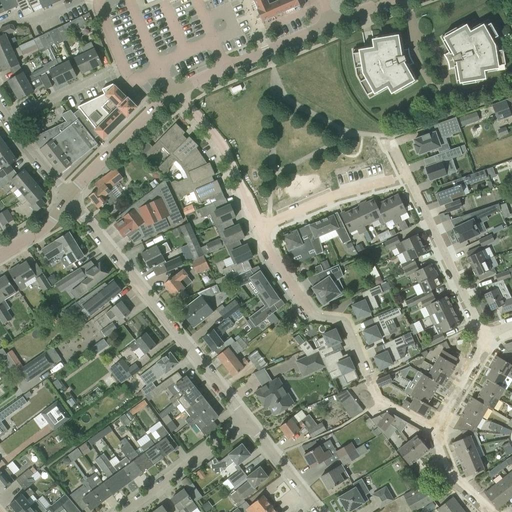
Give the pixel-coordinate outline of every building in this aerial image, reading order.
[(0,0),(3,7),(0,8),(0,13),(10,10),(5,0),(8,0),(12,8),(18,6),(15,0),(0,0)] [(15,0),(18,6),(19,8),(23,17),(43,9),(38,0),(15,0)] [(59,1),(58,0),(38,0),(43,9),(59,1)] [(252,0),(254,3),(252,4),(255,12),(257,11),(262,22),(287,11),(288,14),(295,10),(294,9),(306,3),(305,2),(308,0),(252,0)] [(81,16),(69,22),(72,29),(78,26),(80,29),(86,26),(81,16)] [(442,42),(444,45),(448,53),(444,55),(443,55),(445,57),(446,60),(447,62),(448,65),(448,67),(449,70),(449,69),(455,68),(458,85),(482,81),(480,73),(505,69),(501,48),(498,49),(491,51),(488,43),(495,41),(498,39),(488,21),(466,33),(462,25),(441,38),(443,41),(442,42)] [(72,29),(69,22),(62,26),(65,33),(72,29)] [(0,36),(0,48),(9,44),(9,45),(16,42),(15,38),(8,40),(6,35),(15,31),(12,26),(9,25),(0,29),(0,31),(2,36),(0,36)] [(49,32),(55,44),(56,46),(61,44),(54,29),(49,32)] [(49,32),(44,34),(50,46),(55,44),(49,32)] [(44,34),(39,37),(45,49),(46,51),(51,48),(50,46),(44,34)] [(408,49),(408,50),(403,50),(401,38),(400,38),(399,34),(375,38),(376,46),(373,47),(374,48),(365,49),(365,48),(352,50),(356,76),(369,98),(390,86),(395,93),(416,81),(408,66),(412,64),(413,64),(414,64),(412,62),(411,59),(410,57),(409,54),(409,51),(408,49)] [(45,49),(39,37),(33,40),(35,45),(39,52),(45,49)] [(91,42),(81,47),(84,54),(92,69),(102,65),(91,42)] [(0,48),(0,60),(21,51),(19,48),(12,51),(9,45),(9,44),(0,48)] [(84,54),(81,47),(77,49),(80,56),(74,59),(82,74),(92,69),(84,54)] [(21,51),(0,60),(0,65),(3,72),(18,65),(15,58),(22,55),(21,51)] [(60,58),(56,59),(67,82),(76,77),(69,62),(63,64),(60,58)] [(67,82),(56,59),(55,60),(52,61),(55,68),(49,71),(56,87),(67,82)] [(7,81),(13,91),(34,79),(32,75),(26,79),(22,73),(7,81)] [(34,79),(13,91),(18,100),(33,92),(32,90),(43,84),(46,90),(52,87),(46,74),(39,77),(39,76),(34,79)] [(73,114),(93,140),(94,140),(99,135),(103,140),(127,116),(127,117),(137,108),(127,98),(127,99),(130,95),(117,82),(113,85),(112,84),(102,89),(104,94),(78,107),(79,109),(73,114)] [(240,85),(231,89),(233,94),(242,90),(240,85)] [(511,107),(508,109),(505,101),(491,106),(497,121),(511,116),(511,119),(511,107)] [(479,120),(476,113),(459,119),(462,126),(479,120)] [(437,140),(445,137),(461,132),(455,117),(436,124),(439,131),(428,135),(428,134),(421,137),(422,137),(414,140),(415,144),(414,145),(416,153),(418,152),(419,154),(440,147),(437,140)] [(162,148),(170,155),(170,156),(186,140),(186,139),(180,133),(182,131),(175,124),(152,147),(147,142),(139,151),(151,163),(155,159),(155,155),(162,148)] [(180,166),(182,169),(201,156),(194,145),(195,144),(189,137),(186,139),(186,140),(170,156),(170,155),(157,169),(164,176),(168,172),(168,169),(176,162),(180,166)] [(0,157),(10,151),(3,142),(0,144),(0,157)] [(426,174),(428,180),(429,179),(430,181),(446,175),(449,174),(445,161),(452,159),(462,155),(461,153),(459,147),(434,156),(436,164),(426,167),(425,168),(426,169),(427,174),(426,174)] [(13,170),(9,165),(16,160),(10,151),(0,157),(0,180),(4,178),(13,170)] [(170,183),(174,192),(211,176),(214,175),(211,166),(209,167),(201,156),(182,169),(184,172),(187,178),(178,182),(175,181),(170,183)] [(12,194),(18,189),(31,178),(24,169),(10,181),(15,186),(9,191),(12,194)] [(88,197),(98,209),(107,202),(110,205),(117,200),(117,199),(110,190),(119,183),(119,182),(123,179),(115,169),(103,178),(107,183),(105,184),(104,184),(88,197)] [(461,187),(486,178),(484,170),(440,185),(442,191),(436,193),(439,200),(450,197),(451,200),(464,195),(461,187)] [(211,176),(174,192),(178,201),(182,199),(183,196),(193,192),(198,204),(212,198),(212,197),(222,193),(218,184),(215,185),(211,176)] [(4,178),(0,180),(0,189),(8,183),(4,178)] [(17,199),(19,202),(38,186),(31,178),(18,189),(22,195),(17,199)] [(123,218),(122,219),(114,225),(124,237),(127,235),(130,238),(129,239),(132,244),(154,233),(154,234),(169,227),(182,220),(164,181),(127,210),(120,215),(120,216),(121,215),(123,218)] [(38,186),(19,202),(22,205),(27,201),(31,205),(30,206),(35,212),(45,205),(40,199),(45,195),(38,186)] [(398,195),(387,200),(398,223),(401,221),(399,216),(406,212),(398,195)] [(366,204),(363,206),(371,222),(378,219),(380,224),(384,222),(384,223),(377,206),(374,200),(366,204)] [(380,204),(377,206),(384,223),(391,219),(394,224),(398,223),(387,200),(379,204),(380,204)] [(444,205),(445,205),(447,212),(461,207),(459,200),(444,205)] [(219,224),(215,226),(235,217),(232,209),(230,210),(229,208),(231,207),(230,205),(217,210),(214,203),(198,210),(201,218),(214,213),(219,224)] [(454,237),(457,243),(459,242),(459,243),(479,234),(474,222),(498,210),(496,204),(459,217),(463,224),(453,229),(456,236),(454,237)] [(505,204),(499,206),(501,213),(508,211),(505,204)] [(352,210),(362,233),(366,231),(364,226),(371,222),(363,206),(359,207),(352,210)] [(7,210),(1,213),(8,223),(13,220),(8,212),(7,210)] [(359,234),(362,233),(352,210),(344,214),(345,214),(341,216),(341,215),(341,216),(349,233),(356,229),(359,234)] [(444,213),(438,216),(442,223),(450,220),(449,215),(445,216),(444,213)] [(333,216),(321,221),(326,233),(334,230),(343,244),(350,241),(341,222),(336,224),(333,216)] [(401,221),(398,223),(401,230),(407,228),(403,220),(401,221)] [(308,236),(308,238),(313,250),(316,255),(323,252),(318,237),(326,233),(321,221),(309,226),(313,234),(308,236)] [(180,227),(185,239),(194,236),(188,223),(180,227)] [(209,253),(244,237),(243,235),(242,235),(241,233),(242,233),(238,225),(234,227),(223,232),(225,237),(222,239),(222,238),(220,239),(206,245),(209,253)] [(391,237),(388,230),(377,236),(380,242),(391,237)] [(313,250),(308,238),(303,240),(301,236),(300,233),(297,234),(296,232),(292,233),(292,232),(286,234),(286,236),(283,237),(288,249),(287,250),(292,259),(313,250)] [(62,260),(66,267),(71,263),(72,264),(84,256),(69,233),(42,250),(48,260),(63,251),(67,257),(62,260)] [(399,254),(402,253),(421,244),(417,234),(402,241),(399,243),(397,237),(384,243),(387,249),(395,245),(399,254)] [(478,241),(481,247),(493,241),(491,235),(478,241)] [(194,236),(185,239),(195,259),(203,256),(199,248),(194,236)] [(369,237),(365,239),(369,247),(373,245),(369,237)] [(140,254),(148,270),(157,265),(165,261),(161,255),(170,250),(166,243),(157,247),(157,246),(140,254)] [(400,273),(404,271),(403,270),(416,265),(413,259),(426,253),(421,244),(402,253),(406,262),(397,267),(400,273)] [(233,277),(250,270),(251,269),(248,261),(247,262),(247,260),(252,257),(249,249),(248,249),(247,247),(248,246),(247,245),(231,252),(236,264),(222,270),(227,280),(233,277)] [(466,258),(471,268),(486,260),(482,251),(481,251),(479,247),(466,253),(468,257),(466,258)] [(164,264),(168,271),(183,263),(180,256),(164,264)] [(209,268),(203,256),(195,259),(190,261),(196,274),(209,268)] [(486,260),(471,268),(475,277),(477,276),(479,281),(495,273),(493,269),(491,270),(486,260)] [(15,267),(8,271),(13,280),(20,291),(25,288),(23,284),(34,277),(36,276),(30,268),(26,261),(16,268),(15,267)] [(74,289),(80,297),(88,291),(88,290),(108,274),(107,273),(108,272),(104,267),(103,268),(100,263),(86,274),(89,278),(74,289)] [(414,273),(419,283),(436,275),(431,264),(419,270),(416,265),(403,270),(404,271),(406,276),(414,273)] [(323,271),(317,274),(321,283),(313,288),(318,296),(317,297),(321,303),(322,303),(323,304),(339,293),(332,283),(343,276),(338,265),(323,271)] [(314,267),(317,274),(323,271),(320,265),(314,267)] [(174,276),(172,278),(164,284),(174,297),(192,283),(186,276),(187,275),(183,270),(175,276),(174,276)] [(252,282),(259,293),(269,286),(259,272),(254,276),(250,270),(233,277),(240,287),(252,282)] [(55,284),(59,292),(71,284),(70,282),(78,277),(75,271),(55,284)] [(495,275),(497,282),(511,277),(509,271),(495,275)] [(43,274),(35,279),(36,281),(43,291),(51,286),(43,274)] [(408,308),(421,302),(433,296),(430,290),(441,285),(436,275),(419,283),(424,293),(406,302),(408,308)] [(0,302),(1,301),(15,292),(10,284),(5,276),(0,278),(0,302)] [(64,313),(69,319),(84,308),(90,317),(122,291),(113,280),(107,285),(106,284),(105,283),(87,296),(87,295),(80,301),(64,313)] [(387,283),(379,286),(382,293),(390,289),(387,283)] [(351,306),(353,310),(352,310),(354,315),(355,315),(357,319),(370,313),(369,311),(378,307),(374,297),(382,293),(379,286),(379,285),(360,293),(364,300),(351,306)] [(269,286),(259,293),(256,295),(264,306),(248,318),(255,327),(266,319),(277,310),(273,304),(279,300),(269,286)] [(199,296),(180,311),(193,328),(213,312),(204,301),(212,295),(209,289),(209,288),(197,293),(197,294),(199,296)] [(511,297),(502,301),(496,289),(484,295),(491,311),(498,308),(501,314),(511,310),(511,297)] [(430,316),(451,306),(446,296),(436,301),(433,296),(421,302),(424,307),(425,307),(430,316)] [(224,320),(241,308),(235,300),(224,308),(222,305),(216,310),(224,320)] [(110,320),(116,315),(120,321),(130,313),(120,302),(105,314),(110,320)] [(2,304),(0,305),(0,320),(2,324),(12,318),(7,310),(2,304)] [(455,315),(451,306),(430,316),(434,326),(440,323),(455,315)] [(363,336),(365,341),(366,340),(368,344),(390,335),(385,322),(401,315),(398,307),(372,319),(375,326),(363,331),(364,335),(363,336)] [(440,323),(444,332),(460,325),(455,315),(440,323)] [(56,317),(52,321),(57,327),(61,323),(56,317)] [(218,337),(224,333),(223,332),(234,325),(230,320),(228,321),(227,320),(213,330),(209,334),(208,333),(207,335),(203,338),(213,352),(221,346),(223,344),(218,337)] [(101,331),(105,337),(117,329),(113,323),(101,331)] [(415,330),(412,324),(409,326),(411,332),(413,335),(422,331),(421,327),(415,330)] [(298,346),(307,357),(318,352),(321,359),(334,354),(334,353),(331,346),(341,342),(339,338),(341,337),(338,332),(337,333),(335,329),(322,335),(323,337),(317,340),(320,347),(313,350),(306,340),(298,346)] [(129,346),(133,351),(138,347),(145,355),(156,346),(145,333),(129,346)] [(400,359),(396,348),(405,344),(404,343),(412,339),(409,333),(383,344),(386,352),(374,357),(375,361),(374,362),(376,367),(377,366),(379,370),(392,364),(391,363),(400,359)] [(429,339),(432,345),(444,338),(441,333),(429,339)] [(217,357),(222,364),(233,355),(234,356),(243,349),(236,341),(217,357)] [(247,357),(258,371),(267,365),(256,350),(247,357)] [(442,350),(433,367),(449,376),(456,366),(453,364),(456,359),(442,350)] [(496,356),(489,367),(506,376),(509,371),(511,372),(511,357),(507,351),(506,350),(501,359),(496,356)] [(6,355),(1,358),(13,375),(19,370),(23,367),(11,351),(6,355)] [(321,359),(324,366),(328,374),(336,370),(339,376),(343,375),(347,383),(357,378),(353,370),(354,370),(349,358),(348,358),(346,355),(342,356),(340,351),(334,353),(334,354),(321,359)] [(27,382),(54,364),(46,352),(23,367),(19,370),(27,382)] [(303,376),(324,366),(321,359),(318,352),(307,357),(296,362),(303,376)] [(144,396),(148,393),(148,392),(155,387),(153,383),(165,374),(178,363),(170,353),(142,375),(147,382),(149,385),(140,391),(144,396)] [(233,355),(222,364),(233,377),(244,368),(243,367),(248,363),(244,358),(239,362),(234,356),(233,355)] [(127,371),(131,376),(139,370),(134,364),(128,368),(121,359),(114,365),(122,375),(127,371)] [(433,367),(427,377),(439,384),(443,387),(449,376),(433,367)] [(483,377),(487,380),(488,379),(500,387),(500,386),(506,376),(489,367),(483,377)] [(399,371),(401,376),(405,378),(408,373),(406,368),(399,371)] [(423,374),(416,385),(433,394),(439,384),(427,377),(423,374)] [(375,381),(378,387),(392,381),(389,375),(375,381)] [(173,403),(194,386),(186,376),(175,385),(180,392),(170,400),(173,403)] [(148,392),(148,393),(153,398),(173,384),(169,378),(155,388),(155,387),(148,392)] [(263,387),(255,392),(262,405),(266,403),(268,407),(274,416),(282,411),(289,406),(281,393),(286,390),(278,378),(263,387)] [(488,379),(487,380),(481,390),(498,399),(504,389),(500,386),(500,387),(488,379)] [(57,380),(53,383),(58,390),(62,387),(57,380)] [(404,392),(414,398),(415,398),(427,405),(433,394),(416,385),(410,381),(404,392)] [(113,391),(120,400),(130,393),(123,384),(113,391)] [(179,404),(185,411),(202,396),(194,386),(173,403),(158,415),(162,419),(161,420),(165,425),(171,421),(167,415),(176,408),(175,407),(179,404)] [(334,396),(340,404),(351,396),(346,390),(334,396)] [(481,390),(476,400),(475,400),(487,407),(492,410),(498,399),(481,390)] [(186,420),(189,424),(210,407),(202,396),(185,411),(190,417),(186,420)] [(340,404),(344,409),(354,401),(351,396),(340,404)] [(0,412),(0,420),(1,422),(27,403),(22,397),(0,412)] [(471,397),(465,408),(481,418),(487,407),(475,400),(476,400),(471,397)] [(415,398),(414,398),(411,404),(405,400),(401,407),(409,412),(410,409),(425,418),(431,407),(427,405),(415,398)] [(57,401),(40,413),(53,430),(70,418),(57,401)] [(344,409),(348,414),(358,406),(354,401),(344,409)] [(358,406),(348,414),(351,419),(363,411),(358,406)] [(210,407),(189,424),(191,427),(195,424),(205,436),(217,427),(213,421),(218,417),(210,407)] [(457,430),(460,430),(477,432),(477,429),(475,428),(481,418),(465,408),(459,418),(462,420),(457,430)] [(402,420),(390,413),(388,412),(386,413),(378,416),(391,425),(390,425),(395,429),(402,420)] [(124,415),(119,419),(124,426),(130,423),(124,415)] [(279,427),(289,440),(299,431),(305,427),(311,438),(325,430),(321,423),(317,425),(309,415),(301,421),(296,415),(291,419),(290,419),(279,427)] [(383,435),(390,425),(391,425),(378,416),(370,420),(377,428),(381,433),(383,435)] [(177,428),(171,421),(165,425),(171,433),(177,428)] [(150,433),(147,435),(164,457),(174,450),(170,445),(174,442),(168,434),(162,426),(159,422),(148,429),(150,433)] [(405,428),(414,435),(419,429),(410,422),(405,428)] [(495,432),(500,432),(502,427),(492,423),(489,429),(495,432)] [(108,426),(98,434),(101,439),(112,431),(108,426)] [(377,428),(372,432),(376,437),(381,433),(377,428)] [(452,443),(457,454),(474,447),(470,436),(476,433),(477,432),(460,430),(464,438),(452,443)] [(101,439),(98,434),(87,441),(91,446),(101,439)] [(153,447),(144,454),(153,465),(164,457),(147,435),(143,438),(149,445),(150,444),(153,447)] [(428,450),(423,444),(424,443),(423,441),(422,442),(417,435),(407,443),(419,458),(428,450)] [(330,440),(304,455),(311,468),(320,463),(324,461),(336,454),(337,453),(337,452),(335,449),(330,440)] [(128,443),(123,446),(143,473),(153,465),(144,454),(139,457),(128,443)] [(337,453),(336,454),(339,459),(354,450),(355,450),(351,443),(337,452),(337,453)] [(419,458),(407,443),(397,451),(409,466),(419,458)] [(83,454),(90,451),(87,444),(80,446),(83,454)] [(207,464),(213,472),(216,476),(234,462),(237,466),(250,455),(242,444),(218,462),(215,458),(207,464)] [(354,450),(339,459),(344,466),(367,452),(363,445),(355,450),(354,450)] [(126,457),(119,462),(132,480),(143,473),(123,446),(120,449),(126,457)] [(457,454),(461,465),(479,458),(474,447),(457,454)] [(67,456),(72,462),(82,455),(77,449),(67,456)] [(103,454),(99,457),(122,488),(132,480),(119,462),(113,467),(103,454)] [(109,479),(103,484),(111,496),(122,488),(99,457),(94,460),(109,479)] [(479,458),(461,465),(466,477),(484,469),(479,458)] [(13,474),(19,469),(12,461),(6,466),(7,467),(0,472),(0,493),(14,482),(9,476),(12,473),(13,474)] [(93,465),(91,467),(95,473),(97,476),(100,474),(93,465)] [(321,477),(328,490),(348,478),(340,465),(321,477)] [(227,479),(234,487),(246,478),(249,481),(233,494),(229,497),(236,506),(240,503),(256,490),(254,488),(267,477),(260,467),(247,477),(241,469),(227,479)] [(20,485),(31,476),(33,474),(28,469),(15,479),(20,485)] [(511,481),(507,475),(496,484),(508,500),(511,497),(511,481)] [(31,476),(20,485),(23,490),(34,481),(31,476)] [(89,478),(85,481),(101,503),(111,496),(103,484),(98,477),(92,482),(89,478)] [(348,511),(368,501),(365,495),(369,493),(360,479),(352,484),(355,488),(338,498),(339,499),(338,500),(341,506),(343,506),(346,511),(348,511)] [(101,503),(85,481),(81,483),(82,485),(76,490),(69,495),(82,510),(88,507),(91,511),(101,503)] [(185,489),(195,502),(201,497),(192,484),(185,489)] [(508,500),(496,484),(484,493),(497,509),(508,500)] [(372,494),(380,508),(393,500),(386,486),(372,494)] [(17,498),(9,504),(15,511),(22,511),(30,506),(30,505),(26,500),(32,495),(34,493),(29,488),(17,498)] [(412,511),(433,500),(425,489),(406,500),(412,511)] [(184,490),(171,499),(177,507),(180,511),(192,511),(197,508),(192,502),(190,498),(184,490)] [(50,505),(54,510),(55,511),(61,506),(64,504),(63,504),(70,498),(66,493),(50,505)] [(30,506),(22,511),(44,511),(46,511),(45,509),(49,505),(42,496),(37,500),(36,500),(30,505),(30,506)] [(244,511),(245,511),(264,511),(271,506),(262,496),(244,511)] [(436,510),(437,511),(456,511),(461,509),(452,497),(436,510)] [(80,511),(70,498),(63,504),(64,504),(69,511),(80,511)]
